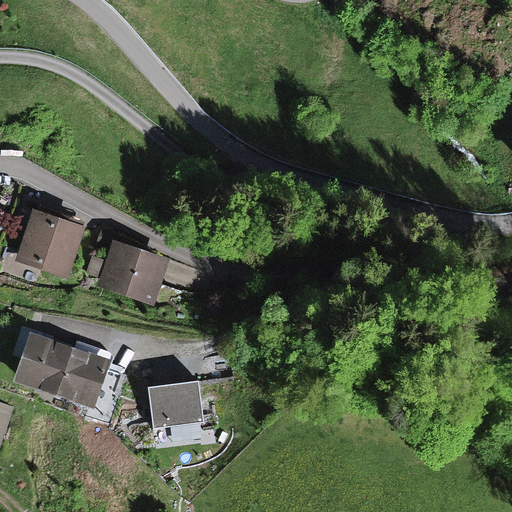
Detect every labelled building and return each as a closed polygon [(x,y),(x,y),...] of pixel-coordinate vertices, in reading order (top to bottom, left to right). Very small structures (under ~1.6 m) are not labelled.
[(81,228),(31,216),(19,263),(69,276),(81,228)] [(170,264),(111,246),(97,291),(155,309),(170,264)] [(73,353),(29,338),(13,387),(56,401),(73,353)] [(116,367),(73,353),(56,401),(99,416),(116,367)] [(201,389),(149,393),(154,445),(206,441),(201,389)] [(0,445),(12,413),(0,409),(0,445)]
